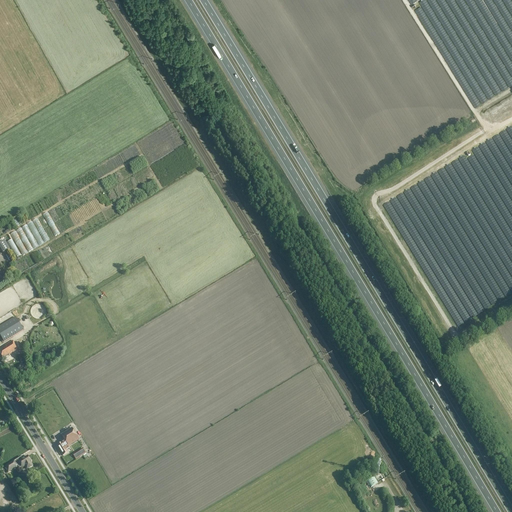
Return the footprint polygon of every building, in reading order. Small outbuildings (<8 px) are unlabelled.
[(94,211),(116,199),(112,191),(90,203),(94,211)] [(12,240),(21,255),(24,253),(16,238),(12,240)] [(10,249),(4,240),(0,242),(0,248),(3,253),(10,249)] [(0,327),(0,335),(4,342),(23,331),(15,318),(0,327)] [(5,348),(0,350),(0,354),(3,359),(18,350),(12,341),(4,346),(5,348)] [(68,453),(66,450),(69,448),(68,446),(79,440),(72,428),(61,435),(64,441),(60,443),(61,444),(57,446),(62,456),(68,453)] [(84,451),(74,457),(76,460),(86,453),(84,451)] [(32,466),(30,463),(31,462),(27,457),(22,460),(20,457),(4,467),(8,473),(17,467),(19,469),(25,466),(27,469),(32,466)]
